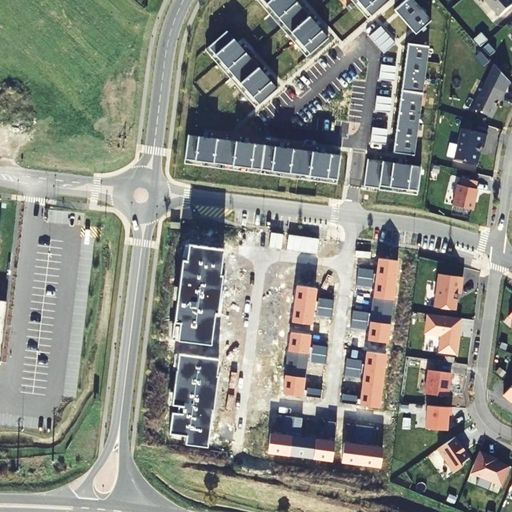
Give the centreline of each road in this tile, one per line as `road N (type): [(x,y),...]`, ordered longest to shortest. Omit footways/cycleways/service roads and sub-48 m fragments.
road 1 (residential): [(187,197),(416,225),(498,249)]
road 2 (residential): [(498,249),(479,391),(487,415),(511,434)]
road 3 (residential): [(121,414),(141,242)]
road 4 (residential): [(154,150),(167,49),(185,0)]
road 5 (residential): [(124,181),(0,172)]
road 6 (residential): [(0,181),(121,202)]
